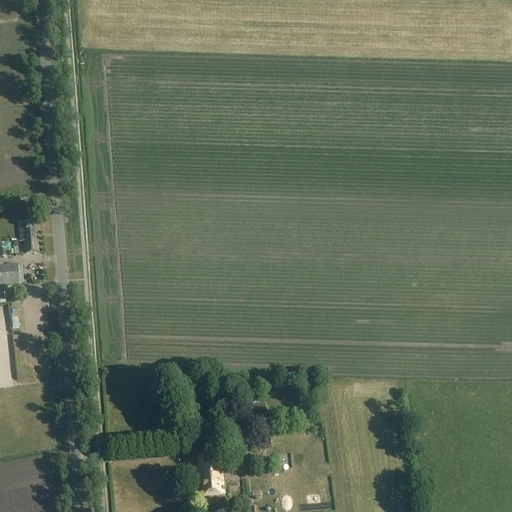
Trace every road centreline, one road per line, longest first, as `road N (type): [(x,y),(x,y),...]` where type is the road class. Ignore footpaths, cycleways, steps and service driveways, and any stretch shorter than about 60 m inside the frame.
road 1 (unclassified): [(79,511),(41,0)]
road 2 (unknown): [(56,0),(94,511)]
